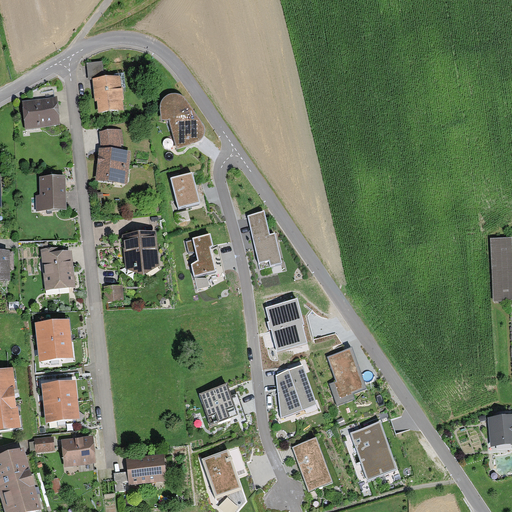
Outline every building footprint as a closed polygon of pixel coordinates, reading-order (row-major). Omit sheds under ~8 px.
[(88,81),(93,81),(105,80),(103,62),(87,64),(88,81)] [(120,78),(105,80),(93,81),(94,93),(95,103),(98,103),(99,115),(124,112),(123,102),(125,102),(123,88),(121,88),(120,78)] [(33,101),(22,102),(25,130),(60,127),(57,99),(54,100),(53,92),(33,94),(33,101)] [(180,98),(173,97),(167,98),(163,103),(161,109),(162,122),(169,120),(178,149),(195,146),(200,144),(204,139),(205,133),(202,127),(185,102),(180,98)] [(100,134),(102,150),(99,150),(95,182),(126,186),(130,153),(124,153),(122,132),(100,134)] [(67,176),(39,177),(41,212),(68,211),(67,176)] [(199,205),(192,177),(172,182),(179,210),(199,205)] [(263,215),(247,219),(258,265),(268,263),(270,268),(281,266),(274,236),(268,237),(263,215)] [(157,234),(122,238),(125,271),(144,277),(160,267),(157,234)] [(213,248),(211,238),(187,244),(189,253),(196,251),(200,266),(192,267),(195,279),(215,275),(209,249),(213,248)] [(511,283),(509,241),(489,242),(493,305),(511,303),(511,283)] [(10,254),(0,254),(0,283),(10,283),(10,254)] [(67,257),(42,260),(46,293),(71,290),(67,257)] [(304,282),(291,285),(294,296),(307,293),(304,282)] [(123,286),(104,289),(107,304),(125,301),(123,286)] [(297,300),(265,308),(271,333),(274,332),(279,351),(306,345),(301,327),(303,326),(297,300)] [(68,323),(35,326),(40,364),(72,361),(68,323)] [(330,361),(343,398),(363,390),(350,353),(330,361)] [(302,370),(279,379),(282,417),(315,406),(302,370)] [(13,372),(0,373),(0,434),(20,432),(13,372)] [(76,383),(41,387),(45,426),(80,422),(76,383)] [(227,386),(200,395),(210,425),(238,416),(241,423),(247,421),(238,396),(238,394),(230,397),(227,386)] [(511,419),(488,421),(490,450),(511,448),(511,419)] [(362,430),(351,434),(368,482),(398,472),(381,423),(362,430)] [(53,438),(34,440),(36,454),(54,452),(53,438)] [(94,438),(61,441),(64,469),(96,466),(94,438)] [(331,484),(315,443),(294,451),(310,492),(331,484)] [(40,511),(23,452),(0,458),(0,495),(4,511),(40,511)] [(239,490),(227,455),(204,463),(217,498),(239,490)] [(164,456),(126,461),(128,473),(129,484),(129,488),(167,484),(164,456)] [(129,484),(128,473),(114,475),(115,492),(124,492),(124,485),(129,484)] [(61,492),(58,480),(51,481),(53,494),(61,492)]
